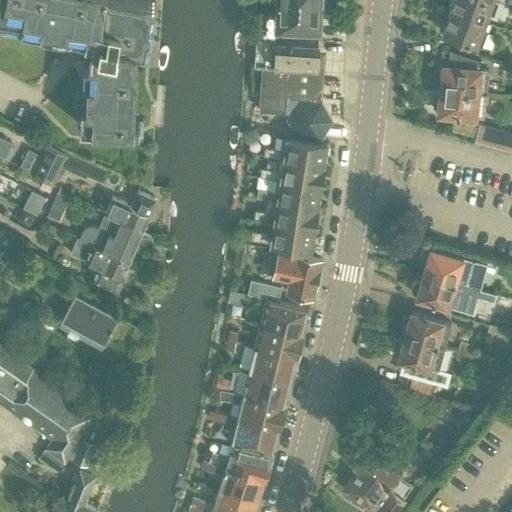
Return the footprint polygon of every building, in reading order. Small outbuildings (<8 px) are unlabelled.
[(141,119),(140,119),(134,119),(139,49),(145,50),(147,37),(142,36),(144,24),(149,25),(153,2),(142,0),(0,0),(0,18),(2,19),(2,23),(42,31),(42,26),(66,30),(65,35),(91,40),(90,60),(84,59),(83,81),(88,81),(87,104),(81,104),(80,126),(134,129),(134,127),(140,127),(142,126),(143,125),(144,124),(144,123),(144,122),(143,121),(142,120),(141,119)] [(494,15),(499,1),(495,0),(451,0),(451,2),(453,6),(451,10),(486,22),(489,14),(494,15)] [(318,31),(319,3),(280,1),(279,15),(267,14),(265,27),(262,27),(262,36),(285,38),(285,29),(318,31)] [(483,30),(486,22),(451,10),(450,14),(446,15),(444,21),(446,24),(443,33),(483,47),(488,32),(483,30)] [(285,38),(262,36),(255,36),(254,63),(262,63),(271,64),(305,66),(316,66),(317,40),(285,38)] [(440,68),(438,79),(442,80),(441,90),(487,94),(487,86),(489,70),(479,69),(480,60),(465,55),(449,49),(447,65),(444,65),(443,68),(440,68)] [(314,101),(316,66),(305,66),(271,64),(262,63),(260,110),(292,111),(287,117),(298,136),(321,139),(333,120),(322,102),(314,101)] [(436,99),(435,110),(439,110),(439,113),(453,115),(452,129),(475,136),(474,140),(511,149),(511,131),(479,122),(478,126),(474,125),(475,117),(484,118),(485,102),(486,102),(487,94),(441,90),(440,99),(436,99)] [(0,155),(3,157),(4,157),(11,143),(0,136),(0,155)] [(323,166),(327,144),(287,138),(285,150),(264,147),(263,156),(284,159),(323,166)] [(54,183),(67,155),(45,144),(32,172),(45,178),(54,183)] [(68,154),(62,167),(86,178),(92,165),(68,154)] [(324,166),(323,166),(284,159),(282,171),(261,168),(260,177),(280,180),(320,186),(320,187),(324,166)] [(54,183),(45,178),(40,187),(50,193),(54,183)] [(317,207),(320,186),(280,180),(279,192),(258,189),(256,198),(277,201),(317,207)] [(144,228),(156,199),(138,191),(132,205),(113,196),(106,212),(144,228)] [(317,208),(317,207),(277,201),(275,213),(254,210),(253,219),(274,222),(313,228),(314,228),(317,208)] [(130,259),(144,228),(106,212),(99,228),(95,226),(91,225),(87,227),(84,230),(80,238),(130,259)] [(310,250),(313,228),(274,222),(272,234),(251,231),(250,240),(271,243),(271,244),(310,250)] [(0,261),(1,259),(14,239),(0,230),(0,261)] [(130,259),(80,238),(77,237),(70,253),(97,265),(91,278),(99,282),(98,284),(117,292),(125,276),(123,275),(130,259)] [(420,253),(419,256),(420,259),(422,262),(425,264),(423,272),(464,284),(474,287),(480,288),(487,264),(481,262),(430,248),(430,249),(428,248),(425,248),(422,250),(420,253)] [(279,252),(273,279),(289,282),(287,292),(310,297),(313,298),(321,260),(317,259),(309,258),(295,255),(294,255),(279,252)] [(413,283),(411,286),(411,289),(411,292),(414,295),(416,295),(416,296),(429,300),(427,306),(446,311),(447,305),(457,308),(474,313),(478,296),(494,301),(496,293),(480,288),(474,287),(464,284),(423,272),(420,281),(418,280),(415,281),(413,283)] [(251,279),(247,293),(248,294),(278,301),(281,286),(251,279)] [(231,289),(228,301),(245,305),(248,294),(247,293),(231,289)] [(102,346),(105,342),(118,317),(75,293),(61,318),(62,318),(59,323),(102,346)] [(129,298),(125,305),(127,306),(140,313),(142,314),(145,307),(145,305),(130,297),(129,298)] [(260,323),(300,333),(306,309),(266,300),(260,323)] [(404,335),(444,346),(450,323),(411,311),(410,313),(407,314),(404,323),(406,325),(404,335)] [(303,334),(300,333),(260,323),(254,347),(295,357),(298,358),(303,334)] [(509,341),(511,330),(490,324),(487,335),(509,341)] [(236,343),(238,331),(230,330),(228,341),(236,343)] [(437,369),(444,346),(404,335),(401,345),(398,346),(395,354),(397,357),(397,358),(405,361),(402,372),(445,385),(448,373),(437,369)] [(235,351),(236,343),(228,341),(227,350),(235,351)] [(472,354),(475,345),(461,342),(459,351),(472,354)] [(0,401),(53,439),(46,448),(64,461),(65,462),(68,457),(82,437),(99,413),(25,361),(0,344),(0,401)] [(289,380),(295,357),(254,347),(248,371),(289,380)] [(470,362),(472,354),(459,351),(456,358),(470,362)] [(283,404),(289,380),(248,371),(243,393),(242,395),(283,404)] [(243,393),(221,390),(220,390),(218,400),(240,404),(236,419),(277,429),(280,429),(286,405),(283,404),(242,395),(243,393)] [(213,411),(212,420),(215,421),(225,422),(227,413),(217,412),(213,411)] [(271,452),(277,429),(236,419),(231,442),(271,452)] [(62,509),(68,511),(95,511),(99,504),(86,499),(96,472),(92,471),(97,458),(91,455),(96,442),(82,437),(68,457),(82,461),(62,509)] [(380,455),(379,450),(373,446),(369,446),(364,454),(360,454),(355,460),(356,465),(353,469),(356,472),(344,488),(372,508),(372,507),(378,511),(376,511),(396,511),(404,500),(388,489),(398,474),(377,459),(380,455)] [(213,452),(209,462),(216,464),(225,467),(263,480),(271,456),(232,447),(229,457),(227,456),(213,452)] [(204,460),(201,467),(203,468),(213,472),(215,467),(216,464),(209,462),(205,460),(204,460)] [(225,467),(218,489),(255,502),(263,480),(225,467)] [(211,510),(211,511),(214,511),(252,511),(255,502),(218,489),(214,502),(213,503),(211,510)] [(193,497),(191,504),(202,508),(202,507),(205,500),(204,500),(194,497),(193,497)]
